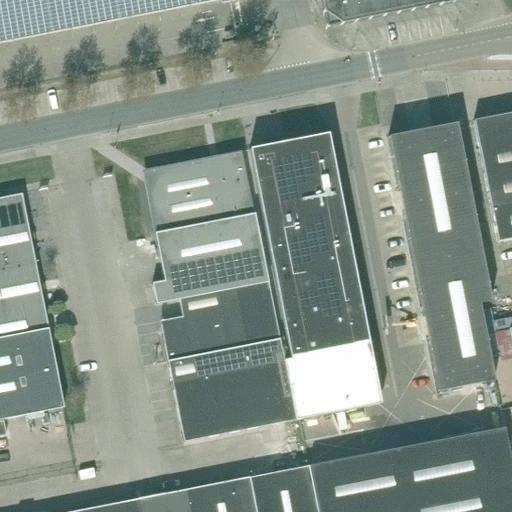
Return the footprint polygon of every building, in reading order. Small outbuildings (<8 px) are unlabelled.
[(0,0),(0,44),(225,0),(0,0)] [(319,0),(323,15),(339,25),(339,26),(453,4),(461,0),(460,0),(319,0)] [(511,114),(472,122),(489,210),(511,205),(511,114)] [(410,135),(388,139),(398,192),(402,215),(422,317),(427,340),(437,394),(459,389),(483,385),(493,383),(478,306),(490,304),(456,126),(455,126),(433,130),(410,135)] [(289,362),(368,346),(327,136),(248,151),(289,362)] [(253,216),(240,153),(217,157),(218,158),(210,160),(161,169),(161,170),(159,170),(152,173),(147,180),(147,188),(147,190),(156,235),(154,235),(162,278),(150,279),(155,306),(267,284),(253,216)] [(11,200),(10,200),(3,200),(1,200),(0,200),(0,270),(32,264),(35,264),(35,263),(31,264),(21,212),(18,205),(11,200)] [(511,205),(489,210),(496,244),(511,240),(511,205)] [(0,339),(45,331),(32,264),(0,270),(0,339)] [(167,365),(279,343),(267,284),(178,301),(182,319),(178,319),(176,320),(169,323),(165,330),(164,338),(166,346),(165,346),(168,359),(166,359),(167,365)] [(59,404),(45,332),(45,331),(0,339),(0,422),(63,410),(62,403),(59,404)] [(500,412),(509,410),(494,335),(485,337),(500,412)] [(294,422),(283,363),(279,343),(167,365),(172,392),(174,392),(180,419),(183,434),(180,434),(182,444),(294,422)] [(283,363),(294,422),(379,406),(368,346),(289,362),(283,363)] [(511,511),(511,463),(506,433),(308,471),(315,511),(511,511)] [(184,492),(183,492),(187,511),(254,511),(248,479),(246,480),(246,481),(231,484),(231,483),(225,484),(225,486),(185,494),(184,492)] [(140,501),(138,501),(140,511),(187,511),(183,492),(182,492),(183,494),(159,499),(159,497),(155,497),(156,499),(140,502),(140,501)] [(83,511),(84,511),(83,511),(82,511),(140,511),(138,501),(137,501),(137,502),(121,506),(121,504),(116,505),(116,507),(92,511),(83,511)]
